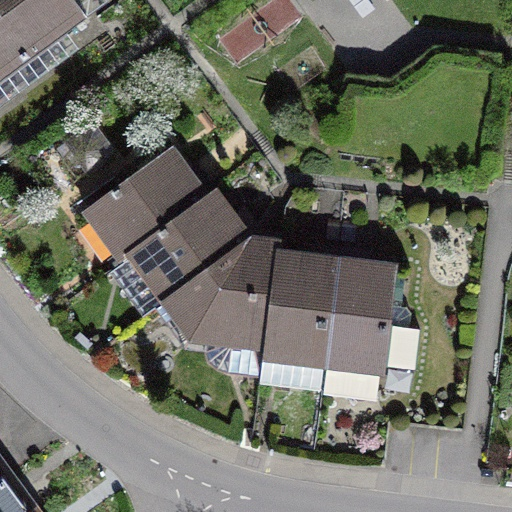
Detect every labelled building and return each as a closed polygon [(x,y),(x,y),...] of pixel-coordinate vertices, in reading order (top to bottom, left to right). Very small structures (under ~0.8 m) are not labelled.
[(0,0),(0,17),(23,0),(0,0)] [(71,0),(23,0),(0,17),(0,95),(43,64),(35,54),(84,18),(71,0)] [(377,103),(345,99),(337,151),(483,170),(495,62),(437,54),(377,103)] [(124,262),(206,199),(170,149),(88,210),(124,262)] [(250,241),(214,193),(206,199),(124,262),(114,270),(145,315),(156,307),(250,241)] [(219,371),(261,375),(278,254),(279,244),(250,241),(156,307),(184,349),(205,353),(219,371)] [(261,383),(321,389),(323,364),(336,262),(278,254),(261,375),(261,383)] [(391,305),(394,269),(336,262),(323,364),(416,371),(420,329),(409,325),(410,306),(391,305)] [(0,511),(24,511),(0,479),(0,511)]
